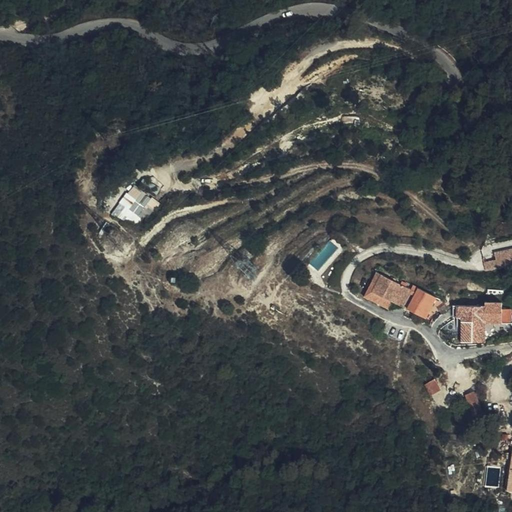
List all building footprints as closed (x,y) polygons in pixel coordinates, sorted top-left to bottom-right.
[(139,224),(159,203),(138,183),(113,210),(125,222),(131,216),(139,224)] [(511,270),(511,253),(495,258),(496,264),(487,266),(489,276),(498,274),(511,270)] [(378,273),(369,290),(393,303),(394,303),(396,301),(405,305),(412,292),(378,273)] [(393,303),(369,290),(365,298),(389,311),(393,303)] [(429,321),(440,304),(436,302),(436,300),(423,293),(420,297),(417,296),(409,310),(429,321)] [(487,308),(462,308),(462,312),(459,314),(459,326),(464,326),(464,345),(488,344),(487,326),(511,325),(511,308),(502,309),(502,304),(487,304),(487,308)] [(445,391),(439,380),(428,385),(434,397),(445,391)] [(488,421),(478,392),(468,395),(474,412),(476,412),(479,424),(488,421)]
